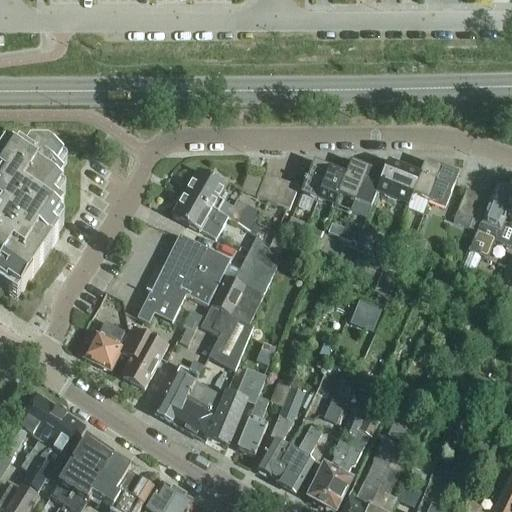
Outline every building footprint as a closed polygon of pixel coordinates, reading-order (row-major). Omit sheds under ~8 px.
[(59,241),(51,236),(61,222),(57,220),(63,211),(53,204),(62,192),(56,189),(63,179),(55,173),(63,161),(47,150),(30,151),(24,159),(19,155),(15,160),(6,154),(0,154),(0,287),(6,291),(8,289),(21,298),(59,241)] [(301,199),(317,205),(331,171),(314,164),(301,199)] [(388,164),(383,177),(385,178),(376,199),(378,199),(409,212),(414,200),(413,199),(422,178),(421,177),(388,164)] [(339,199),(340,200),(355,206),(369,172),(351,165),(346,177),(348,177),(339,199)] [(426,165),(421,177),(422,178),(413,199),(414,200),(429,205),(443,171),(426,165)] [(335,213),(340,200),(339,199),(348,177),(346,177),(331,171),(317,205),(335,213)] [(459,178),(443,171),(429,205),(445,212),(459,178)] [(369,172),(355,206),(372,213),(378,199),(376,199),(385,178),(383,177),(369,172)] [(199,174),(185,198),(229,222),(228,222),(238,228),(248,210),(238,204),(234,211),(218,202),(226,189),(199,174)] [(258,201),(267,205),(277,180),(267,176),(258,201)] [(267,205),(279,209),(288,185),(277,180),(267,205)] [(288,185),(279,209),(289,213),(300,189),(288,185)] [(470,253),(487,260),(494,243),(510,249),(511,243),(511,230),(503,227),(511,205),(511,194),(496,188),(470,253)] [(468,221),(478,197),(466,193),(453,226),(469,232),(472,223),(468,221)] [(489,202),(478,197),(468,221),(472,223),(479,225),(489,202)] [(229,222),(185,198),(172,220),(199,236),(200,234),(216,244),(228,222),(229,222)] [(286,234),(304,240),(307,230),(290,224),(286,234)] [(328,237),(340,242),(343,232),(332,227),(328,237)] [(307,230),(304,240),(315,244),(319,234),(307,230)] [(343,232),(340,242),(351,246),(355,236),(343,232)] [(356,248),(371,253),(375,242),(360,236),(356,248)] [(208,312),(231,265),(181,240),(159,282),(155,280),(147,297),(150,298),(138,323),(149,328),(154,318),(172,327),(186,300),(208,312)] [(212,310),(230,319),(248,328),(277,271),(280,265),(256,242),(234,285),(226,281),(212,310)] [(378,243),(374,255),(388,261),(393,249),(378,243)] [(389,266),(402,271),(410,252),(397,247),(389,266)] [(280,265),(277,271),(284,274),(288,266),(282,262),(280,265)] [(511,263),(501,289),(511,293),(511,263)] [(373,307),(385,312),(390,300),(377,295),(373,307)] [(201,331),(219,341),(230,319),(212,310),(201,331)] [(230,319),(219,341),(208,362),(234,376),(253,331),(248,328),(230,319)] [(85,362),(88,364),(91,367),(95,367),(101,370),(103,373),(106,373),(111,375),(125,347),(121,345),(125,336),(106,326),(99,340),(97,339),(85,362)] [(123,381),(145,393),(167,351),(133,333),(120,357),(121,358),(121,357),(132,363),(123,381)] [(179,347),(187,351),(194,338),(186,333),(179,347)] [(154,417),(175,429),(196,388),(203,370),(193,365),(189,374),(178,369),(154,417)] [(247,406),(255,410),(258,402),(267,381),(247,372),(236,400),(233,406),(224,401),(207,441),(228,450),(247,406)] [(374,397),(380,384),(359,376),(353,388),(357,389),(356,391),(364,394),(364,393),(374,397)] [(465,401),(481,409),(491,387),(475,381),(470,392),(469,391),(465,401)] [(270,406),(282,412),(290,393),(289,393),(291,389),(279,384),(270,406)] [(175,429),(207,441),(224,401),(200,390),(196,388),(175,429)] [(275,486),(276,487),(286,470),(279,466),(288,451),(281,447),(291,429),(287,427),(300,398),(290,393),(282,412),(278,421),(270,442),(272,443),(264,458),(265,459),(257,473),(260,474),(259,477),(267,482),(268,479),(276,484),(275,486)] [(324,423),(336,428),(344,409),(347,402),(335,396),(324,423)] [(30,477),(39,463),(49,453),(70,422),(38,400),(18,430),(15,431),(0,453),(0,455),(11,462),(27,437),(39,445),(21,472),(30,477)] [(258,402),(255,410),(237,454),(254,461),(267,429),(260,426),(269,406),(258,402)] [(341,435),(354,442),(357,435),(358,436),(358,434),(364,420),(344,409),(336,428),(343,431),(341,435)] [(364,420),(358,434),(372,441),(379,427),(364,420)] [(49,453),(39,463),(40,463),(24,488),(38,496),(53,472),(56,474),(64,463),(66,462),(86,432),(70,422),(49,453)] [(393,426),(387,439),(400,445),(406,432),(393,426)] [(286,470),(276,487),(295,497),(313,465),(308,462),(322,437),(311,431),(297,456),(288,451),(279,466),(286,470)] [(351,451),(322,509),(323,510),(324,511),(337,511),(352,484),(345,481),(346,478),(348,478),(351,472),(354,470),(369,441),(358,436),(357,435),(354,442),(350,451),(351,451)] [(383,443),(372,464),(374,465),(387,472),(395,457),(398,451),(383,443)] [(92,498),(113,463),(85,444),(50,501),(68,511),(83,511),(92,498)] [(475,444),(471,453),(485,458),(488,449),(475,444)] [(319,508),(322,509),(351,451),(350,451),(340,446),(333,459),(334,462),(331,469),(333,470),(331,473),(324,470),(308,502),(311,504),(313,507),(314,508),(319,508)] [(0,476),(9,463),(0,456),(0,476)] [(395,457),(387,472),(399,477),(406,463),(395,457)] [(141,511),(153,493),(136,483),(126,498),(118,493),(131,473),(113,463),(92,498),(113,510),(111,511),(141,511)] [(343,511),(368,511),(387,472),(374,465),(358,498),(351,495),(343,511)] [(440,484),(451,489),(457,475),(446,471),(440,484)] [(368,511),(393,511),(398,503),(389,499),(399,477),(387,472),(368,511)] [(511,511),(511,476),(494,511),(511,511)] [(146,511),(169,511),(179,497),(172,493),(174,491),(166,486),(165,488),(162,486),(146,511)] [(397,505),(412,511),(413,511),(421,496),(405,489),(397,505)] [(7,511),(30,511),(38,500),(21,490),(7,511)] [(476,508),(481,496),(474,493),(465,511),(480,511),(481,510),(476,508)] [(179,497),(169,511),(192,511),(195,507),(193,505),(194,503),(186,498),(185,500),(179,497)]
